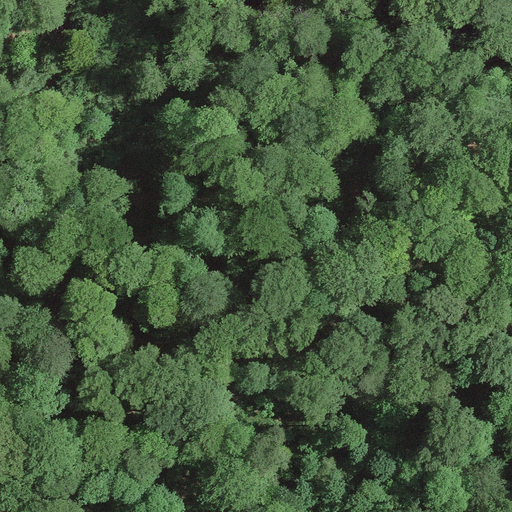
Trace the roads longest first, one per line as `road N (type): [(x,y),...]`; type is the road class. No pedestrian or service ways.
road 1 (track): [(0,445),(227,321),(511,140)]
road 2 (track): [(511,427),(443,486),(465,511)]
